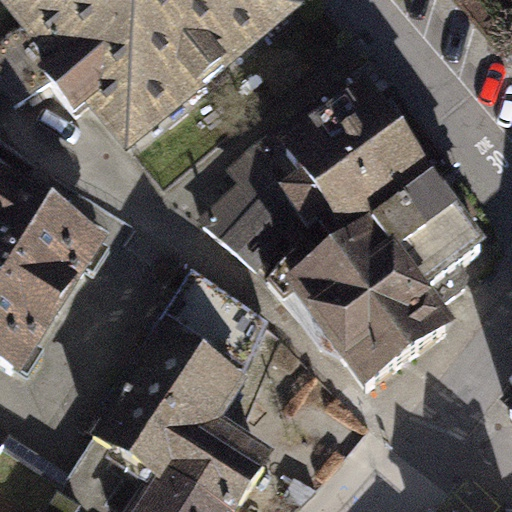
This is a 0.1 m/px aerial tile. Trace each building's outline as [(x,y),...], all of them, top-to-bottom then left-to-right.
[(89,121),(124,165),(311,19),(295,0),(16,0),(0,13),(0,15),(51,80),(18,106),(53,150),(89,121)] [(202,229),(283,325),(380,260),(450,213),(392,127),(404,119),(372,71),(263,144),(202,229)] [(0,385),(16,396),(108,260),(4,190),(0,195),(0,385)] [(380,260),(424,327),(497,281),(450,213),(380,260)] [(380,261),(297,317),(371,427),(455,371),(424,327),(380,261)] [(275,360),(181,301),(83,455),(163,505),(157,511),(278,511),(295,486),(224,442),(275,360)] [(0,486),(19,458),(0,446),(0,486)]
